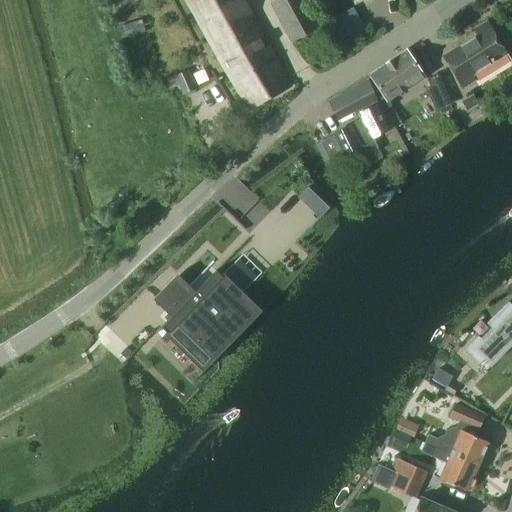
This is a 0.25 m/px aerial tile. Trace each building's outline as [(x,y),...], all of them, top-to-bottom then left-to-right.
[(292,86),(244,0),(187,0),(248,110),(292,86)] [(320,27),(306,0),(276,0),(270,3),(292,42),(320,27)] [(488,20),(473,29),(477,36),(444,56),(464,88),(477,80),(473,74),(508,53),(488,20)] [(356,110),(358,113),(378,105),(381,112),(392,105),(389,100),(425,77),(407,50),(369,74),(371,78),(329,100),(339,119),(356,110)] [(188,70),(165,80),(167,84),(169,90),(177,86),(179,86),(183,95),(184,94),(189,92),(195,90),(196,89),(188,70)] [(438,75),(427,79),(431,89),(442,85),(438,75)] [(480,103),(474,94),(462,101),(467,110),(480,103)] [(335,135),(345,154),(352,150),(356,158),(377,148),(373,138),(391,130),(381,112),(378,105),(358,113),(361,119),(352,124),(353,125),(335,134),(335,135)] [(335,135),(321,142),(334,168),(348,160),(345,154),(335,135)] [(308,187),(298,197),(304,202),(314,192),(308,187)] [(174,279),(155,298),(172,314),(161,325),(182,345),(191,337),(215,360),(216,361),(249,328),(262,314),(260,312),(216,270),(191,296),(174,279)] [(463,351),(478,366),(485,359),(491,364),(505,349),(511,356),(511,355),(511,305),(508,302),(487,323),(494,330),(483,341),(478,336),(463,351)] [(173,402),(165,410),(174,418),(181,410),(173,402)] [(429,434),(425,443),(479,467),(490,442),(477,437),(479,431),(486,415),(458,403),(456,402),(455,405),(449,417),(459,422),(456,427),(455,427),(447,430),(445,435),(437,438),(429,434)] [(468,491),(479,467),(425,443),(422,451),(447,462),(440,478),(468,491)] [(399,459),(393,472),(422,485),(427,472),(399,459)] [(417,498),(422,485),(393,472),(387,485),(417,498)] [(448,511),(420,499),(414,511),(448,511)]
